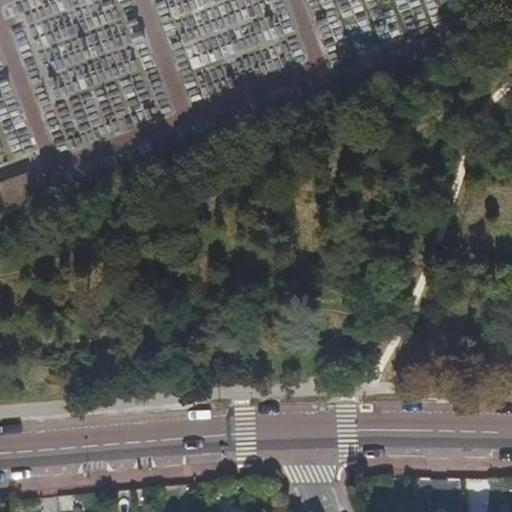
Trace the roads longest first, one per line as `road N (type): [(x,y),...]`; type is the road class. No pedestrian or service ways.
road 1 (tertiary): [(287,428),(0,449)]
road 2 (tertiary): [(511,432),(287,428)]
